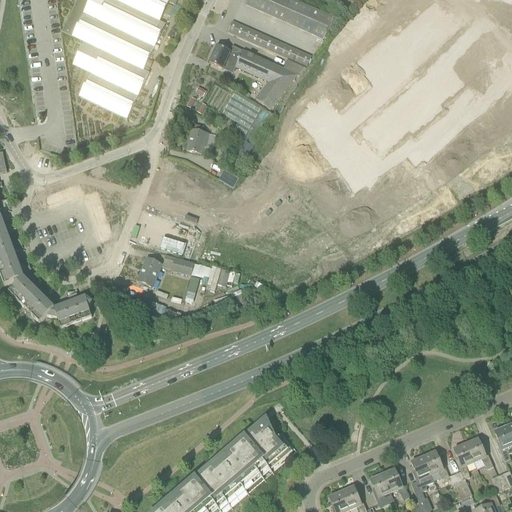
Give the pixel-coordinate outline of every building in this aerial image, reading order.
[(78,0),(62,34),(73,39),(73,40),(102,53),(91,76),(80,100),(126,122),(149,75),(143,72),(165,26),(159,23),(170,0),(78,0)] [(337,20),(292,0),(248,0),(245,6),(323,41),(324,38),(328,40),(337,20)] [(390,39),(361,64),(372,77),(369,79),(379,90),(407,66),(410,70),(461,26),(451,14),(446,19),(435,6),(393,42),(390,39)] [(311,58),(239,26),(232,23),(227,34),(307,69),(311,58)] [(283,71),(241,52),(232,47),(229,54),(216,48),(209,65),(222,71),(226,63),(236,67),(235,69),(268,84),(255,101),(270,113),(298,78),(299,78),(305,70),(287,62),(283,71)] [(198,89),(195,94),(200,97),(203,91),(198,89)] [(235,94),(222,116),(224,118),(227,120),(238,126),(234,131),(245,137),(234,156),(245,162),(252,149),(254,150),(274,117),(235,94)] [(470,95),(404,151),(415,164),(423,157),(425,159),(483,110),(470,95)] [(323,101),(299,122),(321,147),(318,149),(355,192),(365,183),(367,186),(375,179),(369,171),(374,166),(345,132),(348,130),(323,101)] [(202,105),(197,114),(200,116),(205,107),(202,105)] [(192,132),(187,153),(197,155),(202,156),(202,155),(203,149),(206,149),(209,136),(202,134),(203,129),(194,127),(193,133),(192,132)] [(225,170),(218,182),(233,190),(240,179),(225,170)] [(78,199),(84,197),(80,184),(73,187),(78,199)] [(72,201),(78,199),(73,187),(67,189),(72,201)] [(66,203),(72,201),(67,189),(61,191),(66,203)] [(60,205),(66,203),(61,191),(55,193),(60,205)] [(86,203),(98,198),(96,192),(84,197),(86,203)] [(54,208),(60,205),(55,193),(49,195),(54,208)] [(49,210),(54,208),(49,195),(44,197),(49,210)] [(88,208),(100,204),(98,198),(86,203),(88,208)] [(90,214),(102,210),(100,204),(88,208),(90,214)] [(92,220),(105,215),(102,210),(90,214),(92,220)] [(95,226),(107,221),(105,215),(92,220),(95,226)] [(9,222),(3,225),(1,219),(0,219),(0,242),(8,239),(6,234),(12,232),(9,222)] [(97,232),(109,227),(107,221),(95,226),(97,232)] [(99,238),(111,233),(109,227),(97,232),(99,238)] [(101,243),(113,239),(111,233),(99,238),(101,243)] [(16,243),(10,245),(8,239),(0,242),(0,265),(16,260),(14,254),(20,252),(16,243)] [(191,278),(194,266),(165,258),(163,267),(147,260),(137,283),(153,290),(161,270),(170,272),(170,273),(191,279),(191,278)] [(24,263),(18,265),(16,260),(0,265),(0,276),(4,287),(14,284),(23,280),(21,275),(27,273),(24,263)] [(209,280),(212,270),(194,266),(191,278),(203,281),(204,278),(209,280)] [(226,285),(235,285),(235,274),(225,275),(226,285)] [(34,291),(39,287),(32,280),(27,284),(23,280),(14,284),(16,287),(8,294),(24,310),(39,296),(34,291)] [(50,307),(54,302),(47,295),(42,300),(39,296),(24,310),(39,325),(47,318),(52,319),(54,311),(50,307)] [(85,299),(79,301),(76,295),(67,299),(69,305),(64,307),(71,326),(92,319),(88,309),(92,304),(85,299)] [(61,330),(71,326),(64,307),(54,311),(52,319),(57,321),(61,330)] [(271,431),(268,428),(265,424),(256,431),(161,511),(228,511),(296,454),(282,437),(285,434),(284,434),(275,441),(268,433),(271,431)] [(511,442),(506,429),(494,434),(498,443),(495,444),(504,464),(510,462),(509,457),(511,456),(511,442)] [(484,449),(481,450),(478,442),(465,447),(474,466),(476,472),(484,469),(487,472),(493,469),(484,449)] [(466,469),(474,466),(465,447),(454,452),(457,460),(455,462),(464,482),(469,480),(466,469)] [(441,462),(439,463),(435,455),(423,460),(431,479),(439,476),(444,484),(450,482),(441,462)] [(416,485),(410,487),(418,504),(424,501),(421,494),(426,492),(425,488),(434,485),(431,479),(423,460),(411,465),(415,473),(412,474),(416,484),(416,485)] [(401,479),(398,480),(394,472),(382,477),(390,496),(397,493),(403,502),(409,499),(401,479)] [(508,490),(511,488),(511,479),(509,473),(502,476),(508,490)] [(502,492),(508,490),(502,476),(496,479),(502,492)] [(382,477),(370,482),(374,491),(371,492),(375,501),(379,511),(394,505),(390,496),(382,477)] [(465,501),(471,498),(466,485),(459,488),(465,501)] [(458,504),(465,501),(459,488),(452,491),(458,504)] [(365,511),(360,497),(357,498),(353,490),(341,495),(347,511),(353,511),(357,510),(357,511),(365,511)] [(347,511),(341,495),(329,500),(333,508),(330,509),(331,511),(347,511)] [(493,511),(493,510),(500,507),(495,496),(478,503),(481,511),(478,511),(493,511)] [(424,501),(418,504),(418,505),(421,511),(431,511),(426,500),(424,501)]
